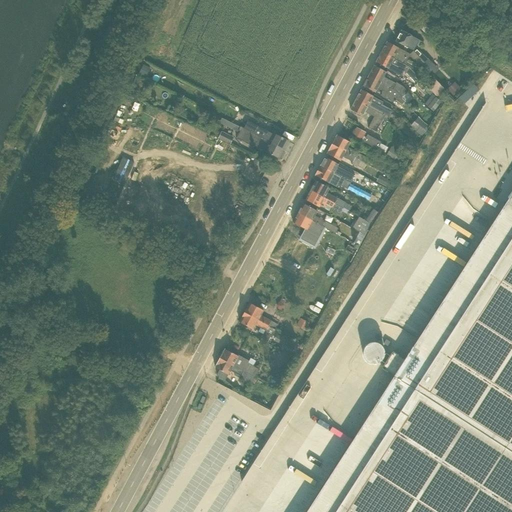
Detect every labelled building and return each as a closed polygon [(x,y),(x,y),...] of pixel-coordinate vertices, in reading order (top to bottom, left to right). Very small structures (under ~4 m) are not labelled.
[(437,67),(424,55),(416,48),(420,41),(414,38),(401,31),(396,41),(414,51),(409,55),(430,75),(437,67)] [(401,49),(396,47),(387,42),(382,52),(411,68),(413,63),(404,58),(404,57),(398,54),(401,49)] [(376,62),(385,67),(402,76),(404,71),(413,80),(417,76),(411,68),(382,52),(376,62)] [(143,65),(138,74),(145,77),(150,68),(143,65)] [(386,72),(383,71),(374,66),(369,76),(390,88),(398,93),(402,97),(407,92),(403,87),(396,82),(395,83),(383,77),(386,72)] [(381,96),(393,102),(393,101),(402,105),(404,101),(401,98),(402,97),(398,93),(390,88),(369,76),(363,86),(375,93),(378,89),(383,91),(381,96)] [(146,81),(138,77),(134,85),(131,91),(138,94),(141,88),(143,89),(147,81),(146,81)] [(430,90),(438,98),(444,92),(440,88),(442,87),(435,80),(433,82),(435,84),(430,90)] [(462,90),(454,82),(447,89),(455,97),(462,90)] [(473,83),(459,98),(465,103),(479,89),(473,83)] [(374,97),(370,95),(361,90),(356,100),(384,116),(384,117),(387,120),(392,110),(381,104),(380,106),(371,102),(374,97)] [(434,111),(441,102),(435,97),(428,106),(434,111)] [(368,128),(376,132),(384,117),(384,116),(356,100),(351,110),(363,117),(365,113),(374,117),(368,128)] [(192,114),(184,111),(181,116),(189,120),(192,114)] [(227,126),(233,129),(235,125),(229,122),(222,118),(220,123),(227,126)] [(417,128),(423,122),(419,118),(413,124),(417,128)] [(288,141),(280,136),(274,133),(273,134),(248,121),(243,129),(284,150),(288,141)] [(263,150),(270,154),(279,159),(284,150),(243,129),(240,127),(237,132),(240,133),(237,138),(249,144),(254,146),(263,150)] [(365,133),(356,128),(351,137),(360,142),(365,133)] [(222,131),(218,138),(218,139),(230,145),(234,137),(222,131)] [(381,142),(367,135),(363,143),(378,150),(381,142)] [(350,143),(346,140),(337,136),(332,145),(367,164),(369,159),(348,147),(350,143)] [(327,154),(336,159),(341,162),(344,157),(352,162),(351,164),(356,167),(357,166),(364,169),(367,164),(332,145),(327,154)] [(391,147),(386,156),(394,161),(399,152),(391,147)] [(339,165),(334,162),(325,158),(320,167),(351,183),(354,176),(338,167),(339,165)] [(315,176),(324,181),(338,188),(339,185),(348,189),(351,183),(320,167),(315,176)] [(389,173),(395,177),(399,170),(394,167),(389,173)] [(367,186),(371,180),(360,173),(356,179),(367,186)] [(384,185),(388,187),(391,181),(384,177),(382,180),(385,182),(384,185)] [(328,188),(324,186),(316,181),(311,191),(341,207),(343,202),(326,193),(328,188)] [(306,200),(314,205),(318,207),(320,202),(332,208),(331,211),(339,216),(343,208),(341,207),(311,191),(306,200)] [(511,511),(511,193),(405,359),(392,351),(381,369),(394,377),(306,511),(511,511)] [(316,211),(312,209),(303,204),(298,213),(324,227),(336,234),(338,229),(325,222),(325,221),(314,215),(316,211)] [(365,220),(370,223),(371,221),(378,213),(378,212),(373,209),(365,220)] [(293,223),(302,228),(306,230),(301,238),(314,245),(324,227),(298,213),(293,223)] [(368,227),(370,223),(359,217),(352,228),(359,232),(364,235),(367,230),(368,227)] [(250,303),(250,304),(244,314),(275,331),(276,330),(275,329),(278,324),(261,315),(263,312),(250,303)] [(253,331),(256,326),(266,331),(261,340),(267,343),(271,337),(271,338),(275,331),(244,314),(239,323),(253,331)] [(297,325),(305,330),(309,323),(302,319),(301,318),(297,325)] [(274,341),(282,345),(286,338),(285,338),(286,336),(279,332),(278,334),(277,334),(274,341)] [(238,356),(225,349),(220,359),(254,379),(255,379),(259,371),(247,364),(245,367),(235,362),(238,356)] [(284,364),(288,356),(279,351),(278,353),(274,351),(271,357),(284,364)] [(219,370),(217,375),(225,380),(230,371),(235,374),(234,375),(251,384),(254,379),(220,359),(215,368),(219,370)] [(284,381),(277,378),(273,386),(280,389),(284,381)] [(346,434),(332,426),(335,422),(326,417),(328,414),(324,412),(318,423),(344,438),(346,434)]
